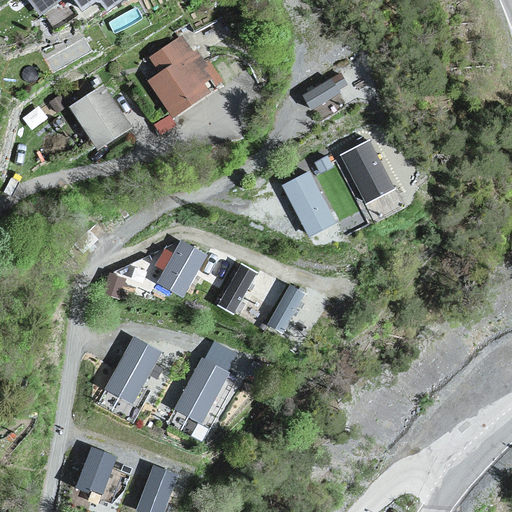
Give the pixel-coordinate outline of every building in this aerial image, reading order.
[(76,0),(90,21),(121,0),(76,0)] [(198,38),(152,65),(185,121),(231,94),(198,38)] [(340,72),(301,95),(310,111),(340,94),(339,90),(348,85),(340,72)] [(108,90),(74,111),(101,157),(136,136),(108,90)] [(370,142),(341,158),(367,208),(397,192),(370,142)] [(308,173),(281,186),(315,251),(343,237),(308,173)] [(182,237),(157,280),(183,295),(209,253),(182,237)] [(241,260),(218,302),(235,312),(258,270),(241,260)] [(289,282),(267,321),(284,331),(306,291),(289,282)] [(132,332),(104,385),(133,401),(163,349),(132,332)] [(211,337),(174,406),(201,420),(238,352),(211,337)] [(103,491),(118,451),(91,441),(76,481),(103,491)] [(153,459),(135,505),(154,511),(162,511),(179,469),(153,459)]
